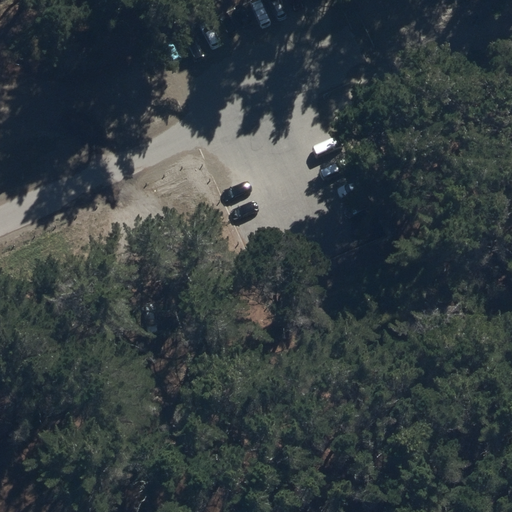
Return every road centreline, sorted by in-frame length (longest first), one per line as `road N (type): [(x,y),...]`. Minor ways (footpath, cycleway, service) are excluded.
road 1 (unclassified): [(0,219),(373,49)]
road 2 (track): [(0,116),(40,112),(84,148),(180,324)]
